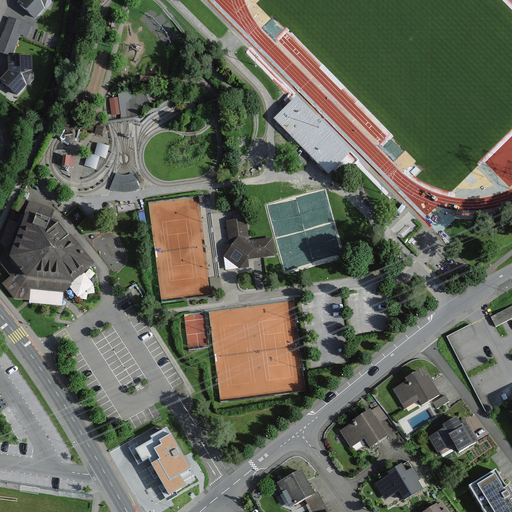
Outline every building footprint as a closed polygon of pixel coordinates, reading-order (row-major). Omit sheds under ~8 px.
[(23,0),(19,5),(36,21),(47,9),(50,0),(23,0)] [(23,24),(10,18),(5,32),(18,37),(23,24)] [(16,42),(3,37),(0,44),(0,51),(11,56),(16,42)] [(8,58),(9,72),(0,81),(17,97),(29,85),(33,74),(33,57),(8,58)] [(140,115),(139,91),(120,92),(121,116),(140,115)] [(118,97),(109,99),(111,115),(120,114),(118,97)] [(330,175),(353,152),(298,98),(275,121),(330,175)] [(98,141),(96,153),(89,152),(86,164),(97,167),(100,155),(107,156),(110,144),(98,141)] [(74,154),(65,152),(62,165),(71,167),(74,154)] [(140,189),(134,174),(129,176),(125,176),(121,176),(117,174),(111,190),(122,193),(130,193),(140,189)] [(56,211),(29,200),(19,225),(10,221),(1,244),(6,250),(0,264),(11,277),(3,285),(14,300),(29,302),(30,291),(63,295),(97,269),(61,226),(51,222),(56,211)] [(245,219),(227,222),(230,246),(223,247),(226,272),(250,268),(249,260),(274,256),(272,239),(248,243),(245,219)] [(496,325),(511,317),(511,304),(491,315),(496,325)] [(441,397),(426,368),(393,388),(405,409),(419,401),(424,407),(441,397)] [(387,419),(379,406),(336,430),(354,458),(388,439),(380,424),(387,419)] [(458,417),(430,434),(441,456),(456,448),(460,455),(479,445),(458,417)] [(151,436),(153,439),(137,448),(143,460),(150,456),(169,491),(195,476),(167,427),(151,436)] [(410,463),(374,483),(383,501),(398,493),(404,502),(427,488),(410,463)] [(316,494),(302,469),(275,484),(288,508),(316,494)] [(511,511),(511,500),(496,474),(471,489),(485,511),(511,511)] [(321,495),(306,502),(310,511),(325,511),(329,510),(321,495)] [(449,511),(443,501),(424,511),(449,511)]
